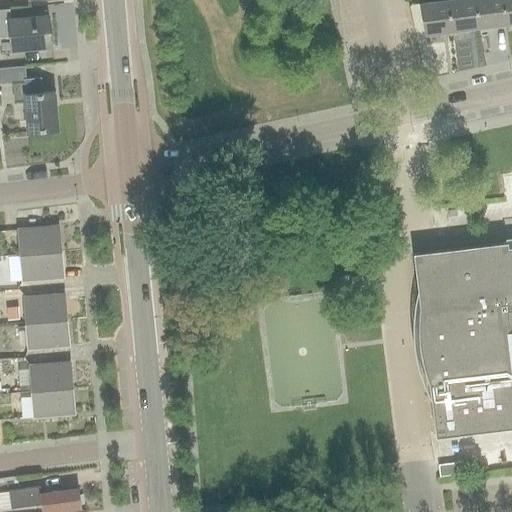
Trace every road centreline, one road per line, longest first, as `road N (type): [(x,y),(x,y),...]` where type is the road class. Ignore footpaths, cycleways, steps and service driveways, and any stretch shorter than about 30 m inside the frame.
road 1 (unclassified): [(128,179),(511,90)]
road 2 (secondary): [(157,446),(128,179)]
road 3 (secondary): [(128,179),(112,0)]
road 4 (residential): [(0,464),(157,446)]
road 5 (residential): [(0,195),(128,179)]
